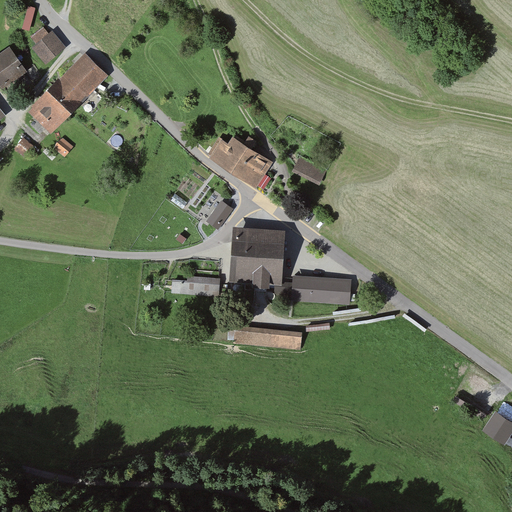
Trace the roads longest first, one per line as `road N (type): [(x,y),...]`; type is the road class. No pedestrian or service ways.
road 1 (residential): [(252,194),(511,381)]
road 2 (track): [(511,121),(384,93),(314,59),(245,0)]
road 3 (residential): [(40,0),(252,194)]
road 4 (residential): [(252,194),(225,232),(192,251),(104,255),(0,240)]
road 5 (track): [(196,0),(229,84),(273,151),(297,225)]
road 6 (track): [(0,486),(182,511)]
